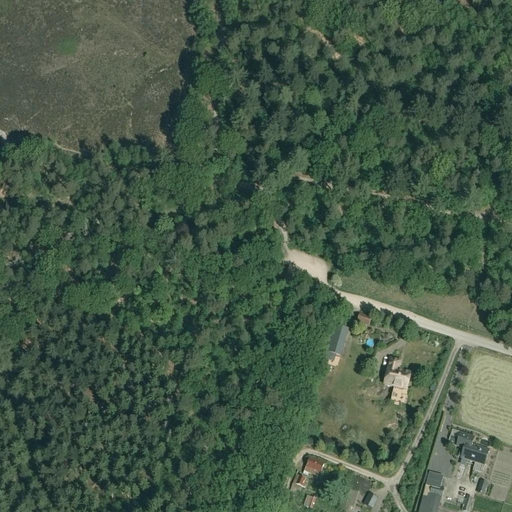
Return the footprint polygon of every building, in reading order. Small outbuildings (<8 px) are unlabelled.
[(360,315),(357,324),(368,328),(371,319),(360,315)] [(330,326),(321,352),(341,359),(349,331),(330,326)] [(391,361),(385,387),(406,392),(410,374),(398,371),(400,363),(391,361)] [(461,460),(484,467),(489,452),(472,446),(474,439),(461,435),(459,439),(450,437),(449,442),(458,445),(457,448),(464,450),(461,460)] [(324,465),(309,460),(303,475),(313,479),(315,473),(320,475),(324,465)] [(429,473),(423,497),(428,498),(429,495),(430,496),(429,500),(440,504),(444,489),(440,488),(443,477),(429,473)] [(306,480),(299,477),(295,487),(305,490),(307,485),(305,484),(306,480)] [(490,479),(487,491),(493,492),(496,481),(490,479)] [(480,481),(476,494),(484,496),(487,483),(480,481)] [(312,510),(316,499),(307,496),(303,506),(312,510)] [(467,497),(463,511),(467,511),(472,498),(467,497)] [(435,511),(438,504),(423,499),(420,507),(419,507),(418,510),(423,511),(435,511)]
